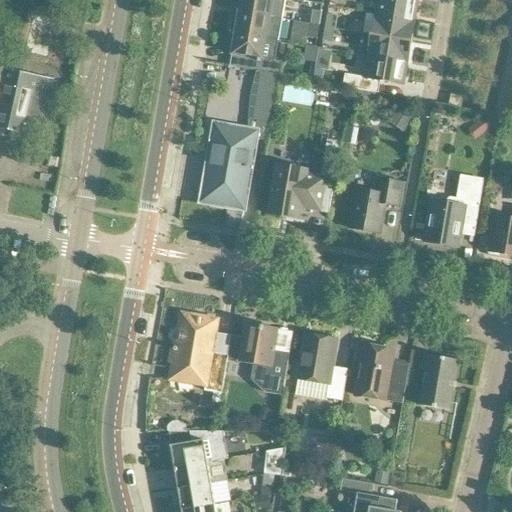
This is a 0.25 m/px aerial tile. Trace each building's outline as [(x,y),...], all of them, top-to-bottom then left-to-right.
[(235,0),(235,4),(236,5),(236,4),(240,5),(239,12),(281,19),(284,0),(235,0)] [(377,0),(376,14),(415,21),(418,0),(377,0)] [(311,24),(320,25),(322,12),(313,10),(311,24)] [(230,31),(229,32),(277,40),(281,19),(239,12),(238,19),(234,18),(234,17),(233,17),(230,31)] [(325,27),(334,29),(337,16),(328,14),(325,27)] [(376,14),(372,34),(371,34),(371,35),(411,42),(415,21),(376,14)] [(317,39),(320,25),(311,24),(308,38),(317,39)] [(332,42),(334,29),(325,27),(323,40),(332,42)] [(230,33),(228,47),(229,47),(233,47),(232,55),(234,55),(238,56),(237,67),(236,68),(257,72),(280,76),(282,62),(274,60),(277,40),(229,32),(229,33),(230,33)] [(372,36),(368,56),(408,63),(411,42),(371,35),(370,35),(372,36)] [(404,85),(408,63),(368,56),(365,77),(345,74),(343,87),(351,88),(371,92),(379,93),(381,81),(388,82),(387,84),(389,84),(389,83),(404,85)] [(0,128),(41,138),(54,80),(0,67),(0,128)] [(315,68),(313,81),(322,83),(324,70),(315,68)] [(214,124),(208,164),(201,203),(244,210),(251,170),(263,172),(268,142),(280,76),(257,72),(254,84),(251,95),(250,107),(249,119),(249,130),(214,124)] [(351,88),(349,99),(369,103),(371,92),(351,88)] [(451,95),(449,105),(460,108),(462,97),(451,95)] [(400,105),(391,118),(407,129),(416,116),(400,105)] [(486,115),(477,122),(485,133),(494,126),(486,115)] [(338,163),(341,142),(327,140),(324,161),(338,163)] [(329,213),(335,179),(321,177),(307,174),(308,170),(276,165),(268,214),(299,220),(301,208),(329,213)] [(491,177),(488,192),(499,194),(502,179),(491,177)] [(378,178),(376,192),(357,189),(350,229),(380,234),(385,205),(399,207),(403,183),(378,178)] [(446,203),(433,201),(426,242),(458,247),(461,232),(464,229),(475,231),(480,202),(484,181),(463,178),(459,199),(450,197),(447,200),(446,203)] [(511,256),(511,218),(495,216),(489,252),(511,256)] [(171,364),(173,364),(170,380),(205,386),(205,391),(222,394),(232,336),(216,333),(218,319),(182,313),(176,347),(175,347),(174,348),(174,349),(174,350),(171,351),(169,361),(171,364)] [(245,338),(241,361),(254,364),(251,380),(264,393),(283,396),(290,354),(274,351),(276,342),(278,330),(271,328),(247,324),(245,338)] [(334,367),(338,340),(305,334),(298,379),(329,384),(327,398),(342,401),(348,370),(334,367)] [(410,364),(393,362),(395,350),(364,344),(358,384),(355,396),(403,404),(410,364)] [(422,370),(426,371),(420,406),(450,411),(459,360),(425,355),(422,370)] [(291,427),(296,423),(297,417),(292,412),(286,412),(281,416),(281,422),(285,427),(291,427)] [(186,432),(186,427),(185,425),(184,424),(182,422),(180,421),(178,421),(176,421),(174,421),(172,422),(171,422),(169,424),(168,425),(167,427),(167,432),(169,432),(186,432)] [(186,432),(169,432),(171,446),(172,452),(169,452),(172,468),(172,469),(175,468),(207,462),(224,459),(228,458),(224,432),(186,432)] [(264,474),(275,475),(282,476),(286,449),(267,452),(264,474)] [(175,489),(175,490),(211,483),(207,462),(175,468),(177,481),(175,482),(176,489),(175,489)] [(405,473),(393,471),(390,487),(403,489),(405,473)] [(377,472),(375,483),(387,485),(389,474),(377,472)] [(273,487),(275,475),(264,474),(263,486),(273,487)] [(358,494),(354,511),(398,511),(396,511),(398,501),(372,496),(374,484),(343,479),(340,491),(358,494)] [(179,510),(179,511),(215,505),(211,483),(175,490),(177,490),(178,497),(179,497),(182,510),(179,510)] [(486,511),(502,511),(506,496),(491,492),(486,511)] [(256,510),(270,507),(268,494),(253,497),(256,510)]
